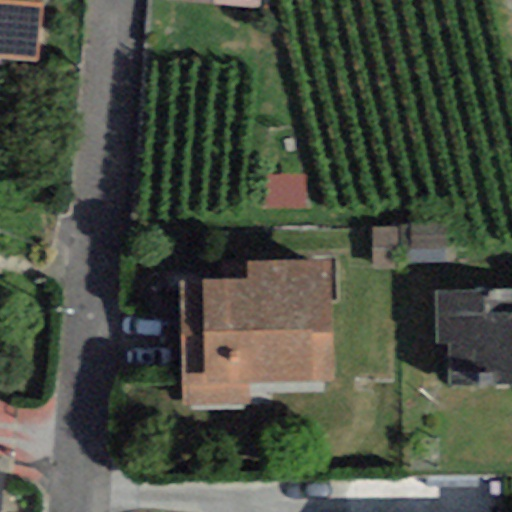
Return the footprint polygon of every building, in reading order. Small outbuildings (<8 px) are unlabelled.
[(0,0),(0,60),(36,63),(41,0),(0,0)] [(258,10),(259,0),(167,0),(168,3),(258,10)] [(304,175),(267,177),(269,210),(306,208),(304,175)] [(447,226),(402,226),(402,266),(446,266),(447,226)] [(399,272),(397,227),(370,228),(371,272),(399,272)] [(247,263),(247,281),(177,282),(180,405),(250,404),(249,383),(332,381),(330,261),(247,263)] [(511,291),(435,293),(436,343),(447,342),(448,387),(511,385),(511,291)]
